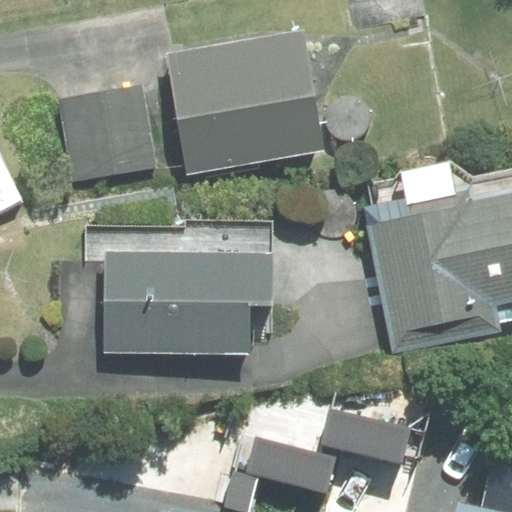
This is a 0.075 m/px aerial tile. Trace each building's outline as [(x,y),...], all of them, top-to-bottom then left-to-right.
[(298,40),(164,61),(183,180),(317,157),(298,40)] [(139,90),(58,105),(72,184),(152,169),(139,90)] [(374,232),(363,235),(390,360),(495,338),(491,314),(511,309),(511,197),(465,207),(463,195),(371,214),(374,232)] [(267,264),(99,260),(98,359),(244,361),(245,313),(267,313),(267,264)] [(218,511),(336,511),(352,452),(267,430),(263,445),(238,438),(218,511)] [(102,442),(70,445),(73,474),(105,470),(102,442)] [(482,509),(454,504),(452,511),(511,511),(511,474),(489,470),(482,509)]
